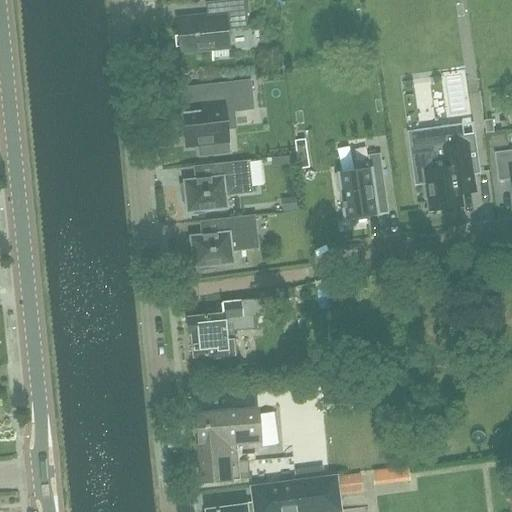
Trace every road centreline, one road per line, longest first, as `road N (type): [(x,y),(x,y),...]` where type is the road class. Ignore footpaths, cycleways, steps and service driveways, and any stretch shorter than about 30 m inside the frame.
road 1 (residential): [(169,511),(117,0)]
road 2 (tertiary): [(41,473),(0,14)]
road 3 (residential): [(511,228),(333,255)]
